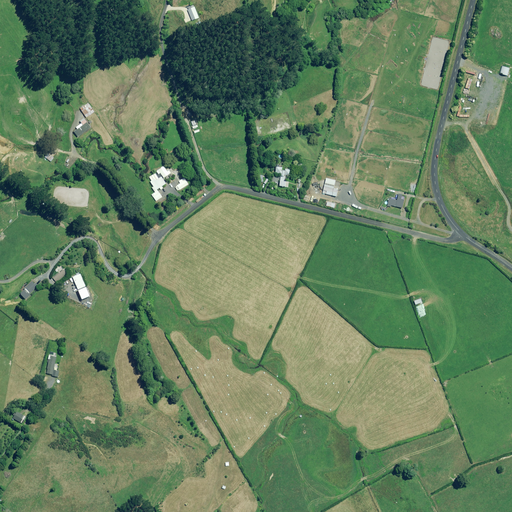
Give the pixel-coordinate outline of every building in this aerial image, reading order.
[(449,42),(433,38),(420,85),(437,89),(440,77),(449,42)] [(396,66),(391,61),(387,64),(392,70),(396,66)] [(507,75),(509,68),(501,66),(499,73),(507,75)] [(94,112),(88,103),(80,109),(86,118),(94,112)] [(90,128),(83,119),(80,121),(81,123),(76,127),(77,129),(74,132),(77,137),(90,128)] [(163,166),(157,171),(159,174),(160,173),(164,178),(169,174),(168,173),(170,172),(171,174),(173,173),(174,175),(176,173),(175,171),(177,170),(174,166),(167,171),(163,166)] [(282,170),(282,169),(282,168),(276,167),(275,173),(281,174),(279,186),(285,187),(286,176),(290,176),(291,170),(284,169),(284,171),(282,170)] [(158,179),(155,173),(149,177),(151,181),(150,182),(153,186),(152,187),(155,192),(151,195),(157,203),(162,200),(161,198),(162,197),(157,189),(159,188),(160,190),(163,188),(162,186),(166,184),(161,177),(158,179)] [(188,184),(184,178),(179,181),(180,184),(175,187),(177,191),(188,184)] [(334,187),(324,185),(322,193),(336,197),(338,189),(333,188),(334,187)] [(404,196),(398,194),(396,200),(389,199),(388,203),(385,202),(384,205),(390,207),(391,205),(402,208),(403,201),(404,196)] [(67,273),(63,269),(53,278),(56,282),(67,273)] [(86,286),(81,274),(72,277),(78,290),(86,286)] [(25,287),(26,288),(24,289),(19,293),(25,300),(30,296),(29,294),(30,292),(30,293),(36,287),(32,282),(25,287)] [(82,299),(90,296),(86,287),(79,290),(82,299)] [(56,357),(49,356),(48,359),(49,359),(47,369),(46,373),(52,375),(52,376),(57,377),(59,371),(53,370),(56,357)] [(21,423),(25,417),(16,412),(12,418),(21,423)]
